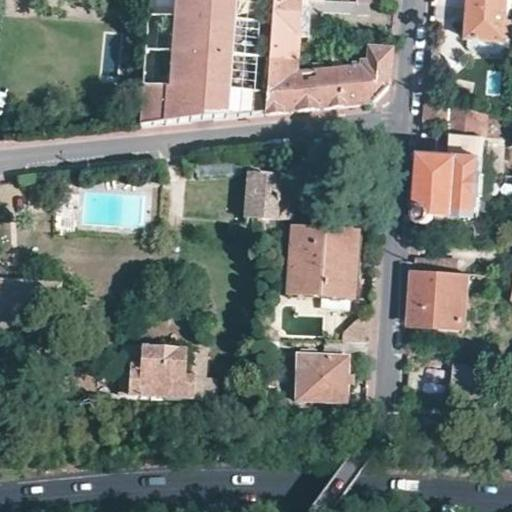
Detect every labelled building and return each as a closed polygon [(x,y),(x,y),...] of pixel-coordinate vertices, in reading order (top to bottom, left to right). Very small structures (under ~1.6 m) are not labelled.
[(146,0),(146,5),(137,128),(153,126),(152,117),(163,116),(164,125),(191,122),(263,115),(268,60),(270,30),(272,0),(146,0)] [(272,0),(270,30),(306,31),(308,6),(313,6),(315,5),(324,11),(353,13),(353,14),(367,15),(368,3),(355,2),(309,0),(304,0),(272,0)] [(511,19),(509,19),(510,0),(471,0),(469,38),(470,38),(506,42),(507,42),(509,28),(511,27),(511,19)] [(270,30),(268,60),(296,57),(297,36),(305,36),(306,31),(270,30)] [(506,42),(470,38),(469,46),(473,52),(500,54),(505,49),(506,42)] [(353,106),(363,105),(360,64),(351,65),(350,52),(340,53),(343,107),(353,106)] [(389,72),(390,52),(368,52),(367,63),(366,64),(360,64),(363,105),(373,104),(379,97),(388,88),(389,72)] [(330,108),(343,107),(340,53),(332,53),(332,71),(322,72),(321,63),(317,64),(317,109),(330,108)] [(268,60),(263,115),(281,113),(292,112),(295,75),(295,64),(296,57),(268,60)] [(295,75),(292,112),(304,110),(317,109),(317,64),(310,65),(310,74),(295,75)] [(427,95),(444,100),(446,71),(429,70),(427,95)] [(420,194),(418,223),(431,224),(435,220),(459,222),(459,226),(479,227),(482,197),(484,197),(486,174),(483,173),(488,111),(444,100),(427,95),(426,122),(454,124),(451,156),(423,154),(420,194)] [(153,126),(164,125),(163,116),(152,117),(153,126)] [(310,168),(282,159),(281,168),(278,209),(294,210),(295,189),(310,168)] [(267,220),(277,220),(278,209),(281,168),(250,166),(245,219),(251,219),(250,232),(267,233),(267,220)] [(62,175),(53,175),(54,183),(62,182),(62,175)] [(351,299),(355,234),(293,231),(289,285),(285,285),(283,302),(296,302),(297,302),(298,297),(351,299)] [(469,274),(415,269),(411,329),(465,332),(469,274)] [(0,331),(22,333),(54,335),(57,287),(0,283),(0,331)] [(367,314),(356,314),(338,331),(338,341),(365,342),(367,314)] [(22,333),(0,331),(0,344),(21,346),(22,333)] [(338,341),(326,341),(325,352),(346,353),(346,358),(368,359),(370,343),(365,342),(338,341)] [(202,380),(204,352),(122,348),(119,395),(190,399),(191,380),(202,380)] [(345,402),(346,358),(297,356),(296,400),(345,402)] [(511,368),(511,366),(455,361),(451,399),(484,403),(511,368)]
